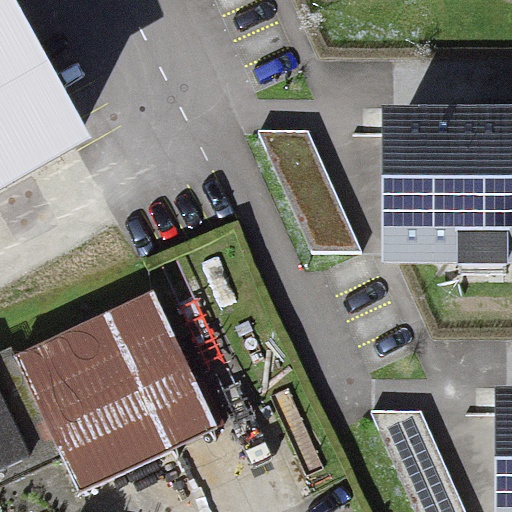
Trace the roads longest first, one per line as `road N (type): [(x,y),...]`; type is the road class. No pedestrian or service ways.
road 1 (residential): [(238,172),(338,406)]
road 2 (residential): [(238,172),(164,0)]
